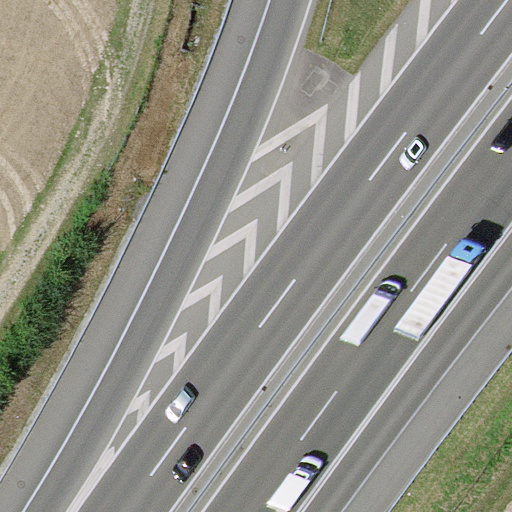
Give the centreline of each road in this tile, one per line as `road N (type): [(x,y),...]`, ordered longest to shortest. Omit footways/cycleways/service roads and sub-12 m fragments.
road 1 (motorway): [(508,0),(126,511)]
road 2 (motorway): [(292,0),(184,260),(53,511)]
road 3 (motorway): [(249,511),(511,159)]
road 4 (track): [(144,0),(125,71),(86,160),(0,304)]
road 5 (motorway): [(338,511),(511,286)]
